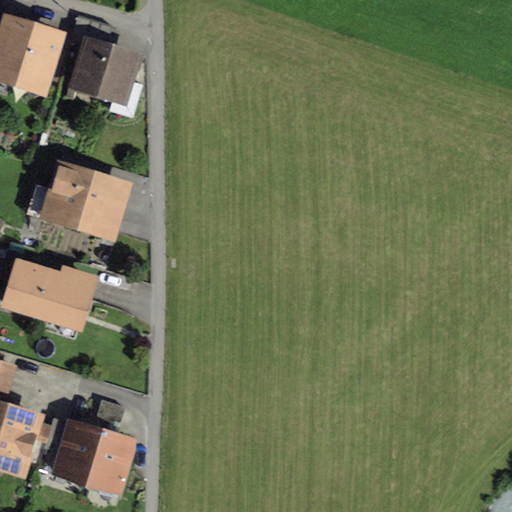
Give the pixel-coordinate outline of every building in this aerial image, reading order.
[(88,46),(76,86),(115,97),(111,111),(128,116),(133,113),(141,86),(128,82),(135,59),(105,50),(113,26),(79,16),(72,41),(88,46)] [(0,21),(0,78),(42,91),(58,38),(53,37),(55,30),(34,24),(32,31),(0,21)] [(109,230),(122,189),(58,170),(52,190),(58,192),(52,212),(109,230)] [(20,266),(7,306),(50,318),(56,299),(84,307),(92,282),(51,270),(49,275),(20,266)] [(0,364),(0,395),(5,397),(14,368),(0,364)] [(40,463),(44,448),(48,436),(34,432),(37,420),(0,408),(0,464),(22,471),(26,458),(40,463)] [(44,448),(63,454),(73,426),(73,425),(53,419),(50,429),(48,436),(44,448)] [(69,480),(86,487),(102,435),(73,426),(63,454),(58,474),(69,477),(69,480)] [(130,443),(102,435),(86,487),(104,491),(105,488),(117,492),(129,450),(130,443)]
